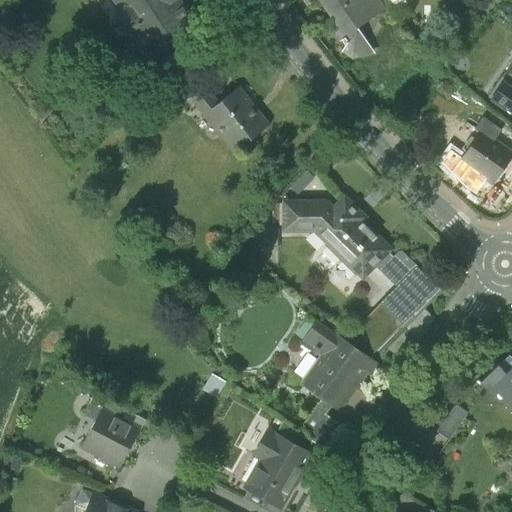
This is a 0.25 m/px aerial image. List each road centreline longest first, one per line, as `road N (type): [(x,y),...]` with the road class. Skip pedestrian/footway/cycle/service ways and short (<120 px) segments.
road 1 (tertiary): [(257,0),(370,139),(504,264)]
road 2 (residential): [(504,264),(337,511)]
